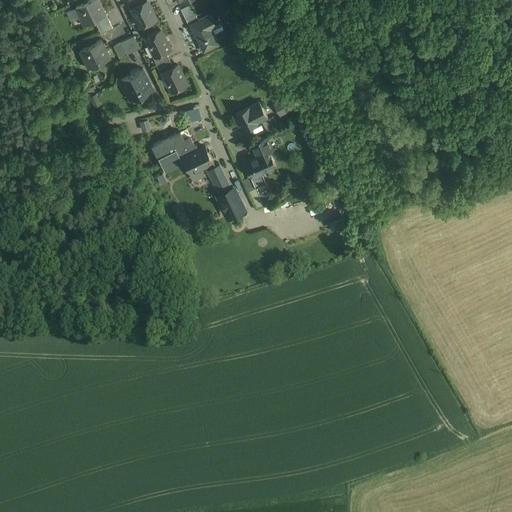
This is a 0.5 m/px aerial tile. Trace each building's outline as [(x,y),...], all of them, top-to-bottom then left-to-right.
[(99,0),(90,0),(76,7),(85,25),(95,20),(106,15),(99,0)] [(135,0),(134,1),(129,3),(131,9),(147,1),(147,0),(135,0)] [(147,1),(131,9),(140,27),(156,19),(147,1)] [(192,4),(181,9),(186,20),(196,15),(197,15),(192,4)] [(199,20),(191,24),(191,25),(204,51),(218,44),(219,44),(214,34),(212,36),(208,28),(213,26),(214,28),(223,24),(217,12),(199,20)] [(106,15),(95,20),(99,28),(100,27),(110,23),(106,15)] [(196,15),(186,20),(189,25),(191,25),(191,24),(199,20),(196,15)] [(161,30),(146,37),(155,55),(156,56),(166,51),(170,49),(161,30)] [(134,36),(121,42),(127,54),(140,48),(134,36)] [(102,40),(80,50),(89,68),(111,58),(102,40)] [(121,42),(114,46),(120,58),(127,54),(121,42)] [(166,51),(156,56),(155,55),(153,57),(157,65),(170,59),(166,51)] [(170,59),(157,65),(161,73),(164,72),(163,72),(173,67),(170,59)] [(173,67),(163,72),(164,72),(173,91),(187,84),(178,64),(173,67)] [(143,70),(122,80),(132,100),(153,90),(153,89),(151,90),(146,79),(147,79),(143,71),(144,70),(143,70)] [(100,103),(96,94),(90,96),(95,106),(100,103)] [(285,100),(281,101),(275,104),(281,115),(294,108),(288,98),(285,100)] [(259,101),(250,106),(253,114),(263,108),(259,101)] [(253,114),(250,106),(236,113),(245,130),(268,118),(263,108),(253,114)] [(274,118),(263,123),(266,130),(278,125),(274,118)] [(150,120),(139,121),(140,130),(151,129),(150,120)] [(187,129),(181,132),(185,140),(191,137),(187,129)] [(181,132),(153,146),(160,158),(186,145),(184,140),(185,140),(181,132)] [(267,136),(252,143),(258,156),(260,155),(270,150),(270,151),(273,149),(268,138),(267,136)] [(185,140),(184,140),(186,145),(160,158),(166,171),(182,163),(184,167),(190,164),(185,155),(197,149),(191,137),(185,140)] [(206,145),(198,149),(197,149),(185,155),(190,164),(193,170),(201,167),(213,160),(206,145)] [(270,150),(260,155),(267,170),(268,170),(277,166),(270,151),(270,150)] [(258,156),(244,162),(251,175),(251,177),(262,173),(267,170),(260,155),(258,156)] [(220,165),(209,170),(214,181),(225,176),(220,165)] [(201,167),(193,170),(196,178),(204,174),(201,167)] [(262,173),(251,177),(256,187),(266,182),(262,173)] [(251,175),(243,179),(249,191),(256,187),(251,177),(251,175)] [(225,176),(214,181),(221,194),(231,189),(225,176)] [(221,194),(218,195),(224,206),(222,210),(237,215),(239,211),(245,208),(234,187),(231,189),(221,194)] [(270,190),(259,194),(264,205),(275,200),(270,190)] [(292,198),(269,205),(274,220),(296,213),(292,198)]
